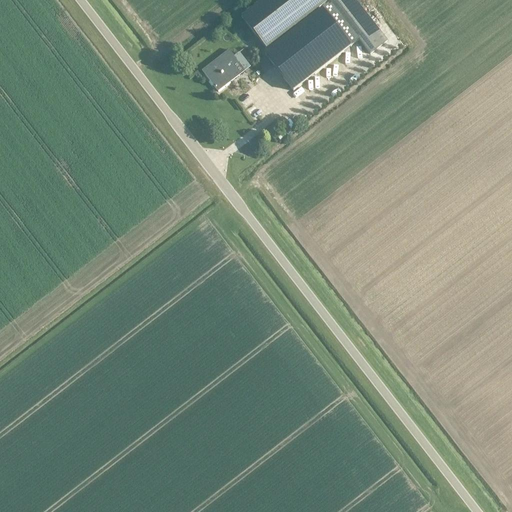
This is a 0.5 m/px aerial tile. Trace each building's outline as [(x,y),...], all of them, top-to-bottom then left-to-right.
[(259,0),(239,16),(266,51),(331,0),(259,0)] [(334,0),(322,10),(322,11),(350,47),(358,41),(369,55),(386,42),(353,0),(334,0)] [(322,11),(265,56),(293,92),(350,47),(322,11)] [(395,52),(402,47),(399,43),(392,48),(395,52)] [(218,93),(218,92),(245,72),(229,51),(222,56),(223,57),(206,70),(205,69),(202,72),(218,93)] [(388,52),(378,61),(381,65),(392,56),(388,52)] [(376,65),(365,71),(368,75),(379,69),(376,65)]
